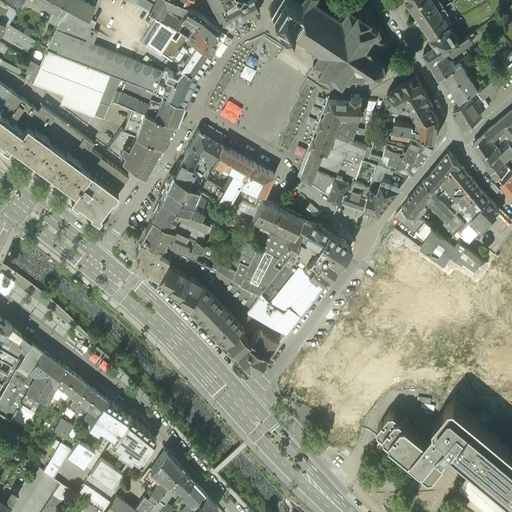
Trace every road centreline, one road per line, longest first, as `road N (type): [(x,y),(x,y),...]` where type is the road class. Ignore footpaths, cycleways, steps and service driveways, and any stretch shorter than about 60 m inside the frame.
road 1 (residential): [(238,511),(158,419),(0,293)]
road 2 (residential): [(366,240),(295,178),(192,110)]
road 3 (residential): [(242,407),(366,240)]
road 4 (residential): [(192,110),(97,260)]
road 5 (residential): [(459,136),(382,0)]
road 6 (residential): [(366,240),(438,150),(459,136)]
